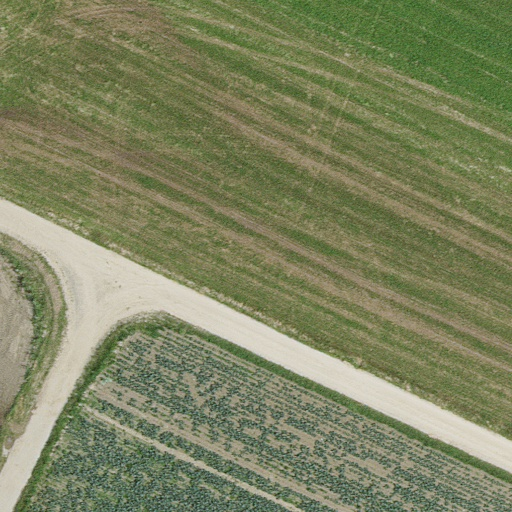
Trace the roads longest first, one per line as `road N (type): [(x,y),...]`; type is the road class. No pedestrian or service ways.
road 1 (track): [(0,219),(511,459)]
road 2 (track): [(113,273),(0,511)]
